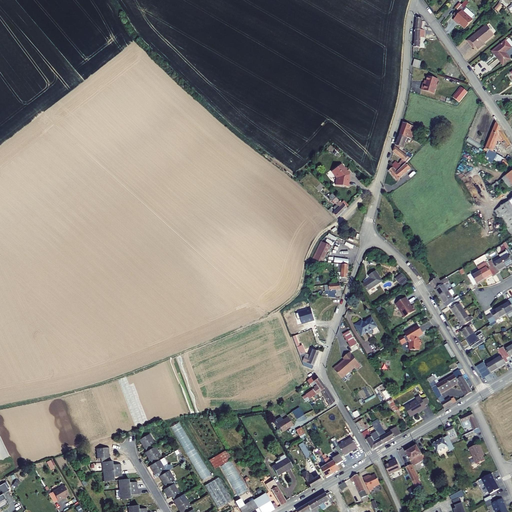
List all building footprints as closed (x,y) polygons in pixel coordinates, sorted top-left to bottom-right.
[(494,8),(498,12),(503,6),(499,3),(494,8)] [(458,19),(456,22),(460,26),(461,24),(464,26),(463,27),(468,31),(475,22),(464,13),(463,14),(458,19)] [(418,22),(417,33),(427,33),(433,33),(431,31),(427,31),(427,25),(424,25),(424,22),(418,22)] [(488,27),(470,43),(475,51),(477,49),(480,52),(485,48),(485,47),(497,37),(488,27)] [(422,50),(423,50),(423,40),(427,40),(427,37),(427,33),(417,33),(417,50),(422,50)] [(511,47),(508,43),(495,54),(506,67),(511,62),(511,60),(508,56),(511,52),(511,47)] [(423,72),(424,65),(418,63),(416,70),(423,72)] [(439,82),(429,79),(427,87),(425,86),(423,93),(435,96),(439,82)] [(409,140),(412,143),(415,137),(416,137),(418,132),(403,125),(401,133),(409,140)] [(488,153),(487,157),(509,169),(511,162),(497,156),(498,154),(493,152),(499,138),(508,150),(511,146),(511,145),(500,129),(498,135),(494,134),(486,153),(488,153)] [(401,133),(397,146),(406,157),(407,156),(404,152),(409,140),(401,133)] [(401,168),(403,167),(409,162),(409,161),(406,157),(397,146),(396,152),(404,163),(399,167),(397,163),(394,165),(395,167),(398,170),(401,168)] [(337,162),(327,170),(330,173),(331,172),(333,176),(332,184),(344,185),(345,176),(344,176),(344,173),(346,171),(342,166),(341,168),(337,162)] [(398,170),(395,167),(390,170),(397,180),(402,176),(405,174),(401,168),(398,170)] [(334,200),(331,204),(334,207),(332,209),(336,213),(345,204),(329,188),(325,191),(334,200)] [(511,189),(493,203),(511,231),(511,189)] [(328,245),(319,241),(310,260),(320,262),(328,245)] [(500,257),(506,266),(511,262),(511,252),(511,251),(509,248),(506,250),(507,251),(499,255),(500,257)] [(506,266),(500,257),(492,262),(493,262),(490,264),(496,274),(499,272),(498,271),(506,266)] [(346,263),(333,262),(332,266),(336,266),(334,278),(338,278),(337,280),(343,280),(346,263)] [(478,270),(484,279),(492,274),(493,276),(496,274),(490,264),(487,266),(486,265),(478,270)] [(383,279),(376,268),(369,272),(371,277),(364,281),(368,288),(383,279)] [(484,279),(478,270),(470,274),(469,271),(466,273),(472,284),(475,282),(476,283),(484,279)] [(395,278),(402,286),(408,280),(401,272),(395,278)] [(429,283),(432,287),(439,282),(437,278),(429,283)] [(439,282),(432,287),(433,290),(434,290),(439,297),(448,291),(444,285),(448,282),(445,279),(439,282)] [(336,283),(336,281),(309,285),(310,291),(326,289),(326,292),(322,291),(322,294),(332,296),(332,293),(333,293),(333,288),(335,288),(334,283),(336,283)] [(454,300),(448,291),(439,297),(444,306),(445,305),(447,308),(451,305),(454,304),(452,301),(454,300)] [(411,302),(407,295),(396,301),(405,315),(416,309),(413,304),(410,305),(409,303),(411,302)] [(509,301),(501,306),(506,315),(511,311),(511,299),(511,297),(508,299),(509,301)] [(464,301),(462,298),(454,304),(451,305),(452,308),(452,309),(456,317),(466,310),(461,303),(464,301)] [(506,315),(501,306),(490,312),(491,315),(486,318),(490,325),(495,322),(506,315)] [(466,310),(456,317),(462,325),(460,325),(462,328),(464,326),(468,324),(475,319),(473,317),(471,318),(466,310)] [(363,323),(362,322),(357,325),(363,335),(369,331),(371,333),(373,334),(375,333),(375,331),(373,329),(377,327),(372,318),(363,323)] [(417,335),(423,331),(419,323),(413,327),(412,326),(410,328),(410,329),(405,332),(406,333),(404,335),(403,333),(398,336),(402,341),(406,338),(408,336),(410,339),(410,347),(419,347),(419,342),(421,341),(421,337),(419,337),(417,335)] [(462,328),(461,328),(463,331),(462,332),(467,340),(476,334),(471,326),(470,327),(468,324),(464,326),(462,328)] [(350,330),(348,331),(356,343),(358,342),(350,330)] [(348,331),(344,333),(352,346),(356,343),(348,331)] [(476,334),(467,340),(472,348),(473,347),(475,350),(481,346),(480,343),(480,342),(476,334)] [(503,347),(500,349),(502,352),(506,360),(509,358),(510,359),(511,357),(511,344),(511,345),(504,349),(503,347)] [(297,361),(298,367),(306,370),(313,352),(307,349),(303,358),(299,356),(297,361)] [(362,364),(350,351),(344,357),(346,359),(342,362),(342,363),(340,365),(338,365),(335,368),(343,377),(357,365),(358,367),(362,364)] [(501,356),(493,361),(498,370),(506,365),(506,364),(508,363),(506,360),(502,352),(500,354),(501,356)] [(498,370),(493,361),(485,366),(486,367),(483,369),(487,376),(490,374),(491,375),(498,370)] [(320,391),(324,388),(317,374),(308,379),(308,380),(309,383),(314,381),(316,385),(314,386),(315,387),(302,397),(303,399),(307,397),(309,399),(320,391)] [(433,381),(428,384),(430,388),(431,387),(436,394),(456,382),(464,394),(462,395),(464,397),(472,392),(466,383),(463,377),(456,380),(453,374),(435,384),(433,381)] [(324,388),(320,391),(329,406),(334,402),(326,387),(324,388)] [(437,398),(444,409),(457,401),(457,399),(454,400),(453,397),(450,399),(449,398),(444,401),(441,396),(437,398)] [(416,401),(404,408),(410,418),(426,409),(419,397),(415,399),(416,401)] [(398,410),(393,400),(388,402),(394,412),(398,410)] [(467,440),(473,437),(480,432),(471,414),(460,419),(462,425),(469,421),(474,433),(466,437),(467,440)] [(291,426),(286,418),(281,421),(279,417),(270,422),(275,430),(277,428),(280,432),(291,426)] [(369,428),(363,419),(356,424),(361,433),(369,428)] [(389,432),(383,421),(374,426),(373,427),(378,436),(383,445),(398,436),(394,429),(390,431),(391,432),(382,438),(382,437),(389,432)] [(301,426),(295,429),(300,438),(305,435),(301,426)] [(453,427),(445,431),(450,441),(458,437),(453,427)] [(376,441),(375,438),(372,439),(368,430),(362,434),(366,441),(371,437),(373,442),(376,441)] [(187,511),(186,509),(189,506),(184,498),(181,500),(179,497),(177,493),(178,493),(173,484),(172,484),(170,482),(174,480),(169,471),(165,473),(163,469),(164,469),(159,460),(158,460),(156,457),(160,455),(155,447),(152,449),(150,445),(154,443),(149,434),(139,440),(146,452),(145,453),(152,464),(149,466),(154,475),(157,473),(159,476),(165,488),(163,489),(168,498),(171,497),(179,511),(192,511),(191,510),(187,511)] [(366,441),(372,451),(383,445),(378,436),(375,438),(376,441),(373,442),(371,437),(366,441)] [(338,456),(339,457),(342,455),(342,456),(355,449),(349,439),(333,448),(338,456)] [(443,439),(432,445),(438,453),(448,447),(443,439)] [(309,458),(300,444),(295,447),(303,461),(309,458)] [(469,450),(477,465),(485,462),(482,455),(483,454),(479,445),(469,450)] [(101,462),(103,481),(112,480),(112,477),(119,476),(118,464),(111,464),(111,461),(106,461),(105,447),(94,448),(95,458),(97,458),(97,462),(101,462)] [(420,456),(414,448),(403,455),(408,464),(420,456)] [(209,458),(213,467),(231,460),(227,450),(209,458)] [(284,455),(278,458),(279,460),(275,462),(277,464),(271,467),(276,476),(291,468),(284,455)] [(330,476),(338,472),(335,466),(342,462),(339,457),(338,456),(331,460),(332,461),(329,463),(326,458),(324,460),(322,456),(319,458),(322,463),(324,466),(330,476)] [(194,461),(201,480),(209,477),(203,458),(194,461)] [(50,459),(46,461),(50,469),(54,467),(50,459)] [(385,467),(390,476),(402,470),(398,463),(394,465),(391,466),(390,464),(385,467)] [(330,476),(324,466),(318,470),(324,480),(330,476)] [(406,470),(416,489),(420,486),(411,467),(406,470)] [(493,475),(490,470),(481,476),(490,491),(499,485),(493,475)] [(305,475),(303,472),(299,474),(307,489),(318,483),(314,477),(310,479),(306,474),(305,475)] [(370,501),(358,475),(352,479),(354,485),(356,485),(365,504),(370,501)] [(370,476),(365,479),(371,492),(375,490),(374,488),(381,485),(377,475),(371,478),(370,476)] [(217,478),(204,486),(217,509),(231,501),(217,478)] [(118,480),(119,500),(129,499),(129,495),(136,495),(135,482),(128,483),(128,479),(118,480)] [(267,484),(265,486),(268,491),(269,491),(278,507),(284,504),(271,482),(267,484)] [(346,483),(338,487),(341,492),(348,487),(346,483)] [(64,484),(53,490),(58,500),(65,496),(66,496),(69,494),(64,484)] [(233,503),(238,511),(269,511),(272,511),(269,506),(262,494),(251,501),(250,500),(242,505),(239,500),(233,503)] [(315,501),(320,507),(330,501),(332,504),(335,502),(330,494),(327,496),(326,494),(315,501)] [(493,501),(499,511),(505,511),(511,508),(504,499),(505,498),(503,495),(493,501)] [(458,497),(450,501),(453,508),(451,509),(452,511),(464,511),(459,502),(460,502),(458,497)] [(320,507),(315,501),(309,505),(312,510),(313,509),(314,511),(315,511),(317,511),(318,511),(322,510),(320,507)]
